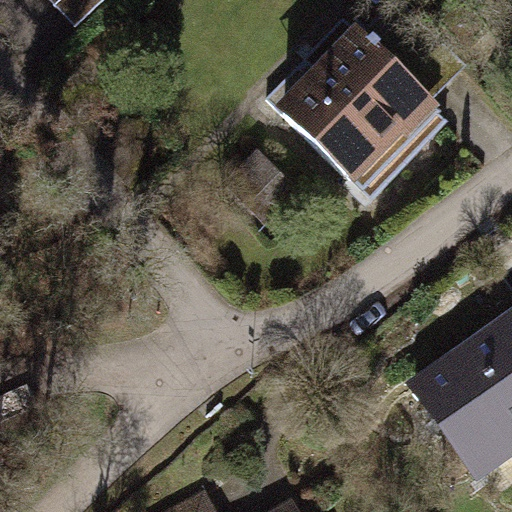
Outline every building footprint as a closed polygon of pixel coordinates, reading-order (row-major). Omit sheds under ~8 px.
[(52,0),(82,29),(112,0),(52,0)] [(396,0),(356,40),(422,105),(462,66),(396,0)] [(342,26),(271,97),(368,193),(439,122),(422,105),(356,40),(342,26)] [(511,307),(401,384),(466,477),(511,445),(511,307)] [(214,511),(206,496),(176,511),(300,511),(298,506),(286,511),(214,511)]
